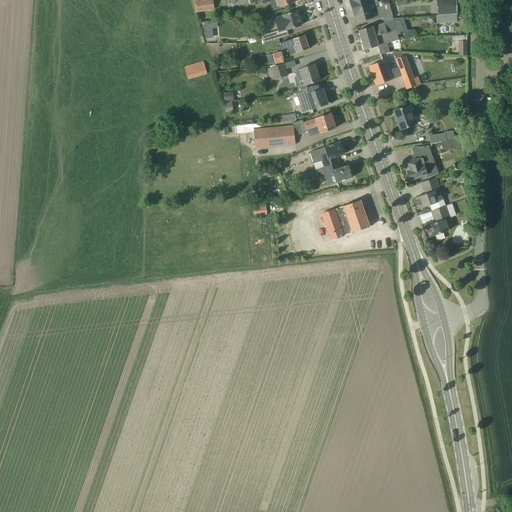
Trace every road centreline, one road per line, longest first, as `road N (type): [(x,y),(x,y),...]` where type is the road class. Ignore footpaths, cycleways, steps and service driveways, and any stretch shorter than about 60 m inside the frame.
road 1 (residential): [(442,320),(476,309),(480,295),(478,0)]
road 2 (primary): [(416,267),(327,0)]
road 3 (unknown): [(388,184),(323,203),(312,224),(322,243),(333,245),(387,231)]
road 4 (primary): [(469,511),(447,383)]
